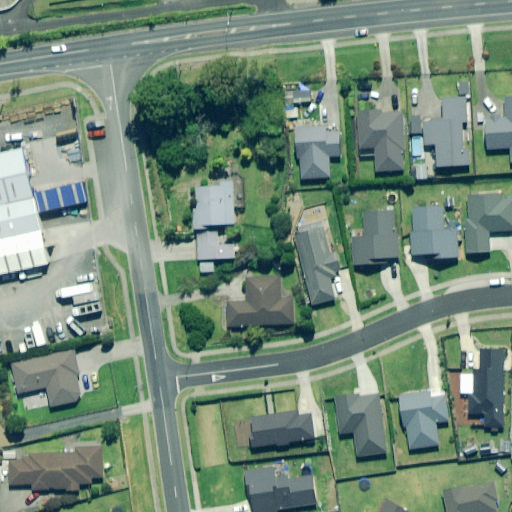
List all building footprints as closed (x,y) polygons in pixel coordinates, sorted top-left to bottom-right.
[(468,124),(467,98),(443,99),(444,121),(424,122),(425,145),(437,145),(438,167),(471,166),(470,149),(464,150),(463,124),(468,124)] [(511,162),(511,98),(506,98),(506,118),(488,118),(488,149),(511,149),(511,163),(511,162)] [(403,112),(358,114),(360,149),(376,148),(377,172),(406,171),(403,112)] [(327,133),(327,128),(297,129),(297,159),(301,158),(302,179),(331,178),(330,157),(341,156),(340,133),(327,133)] [(421,151),(421,137),(409,138),(410,152),(421,151)] [(18,146),(0,149),(0,266),(43,258),(18,146)] [(199,209),(194,210),(195,230),(198,230),(199,260),(235,259),(235,249),(219,249),(218,226),(236,225),(234,182),(222,183),(223,187),(198,188),(199,209)] [(511,199),(503,200),(503,196),(467,197),(468,220),(466,220),(467,253),(490,252),(489,233),(511,231),(511,199)] [(442,208),(412,208),(413,235),(409,235),(409,256),(424,256),(424,259),(457,258),(457,231),(443,231),(442,208)] [(350,239),(354,268),(384,265),(384,262),(399,260),(393,211),(362,215),(365,237),(350,239)] [(332,288),(330,280),(337,278),(336,274),(341,272),(336,254),(330,255),(323,229),(295,237),(313,307),(335,301),(332,288)] [(280,302),(279,278),(246,280),(247,303),(226,304),(227,328),(294,324),(293,301),(280,302)] [(76,402),(80,394),(77,377),(80,376),(79,373),(75,351),(11,364),(17,395),(47,389),(51,407),(76,402)] [(504,351),(481,351),(481,371),(476,370),(475,395),(470,395),(470,416),(485,416),(485,429),(503,429),(504,351)] [(430,392),(397,398),(403,431),(406,430),(410,451),(439,446),(435,424),(449,422),(444,397),(431,400),(430,392)] [(386,455),(379,394),(335,400),(340,436),(354,434),(357,458),(386,455)] [(313,415),(300,417),(299,412),(251,420),(255,449),(316,440),(313,415)] [(32,486),(32,493),(79,491),(78,484),(93,484),(92,479),(105,479),(104,446),(77,447),(77,453),(31,454),(31,460),(9,461),(9,486),(32,486)] [(274,469),(243,473),(247,500),(252,499),(253,511),(276,511),(277,511),(317,505),(313,477),(289,481),(288,477),(276,479),(274,469)] [(498,511),(494,485),(443,493),(446,511),(498,511)] [(406,511),(388,501),(382,511),(406,511)]
